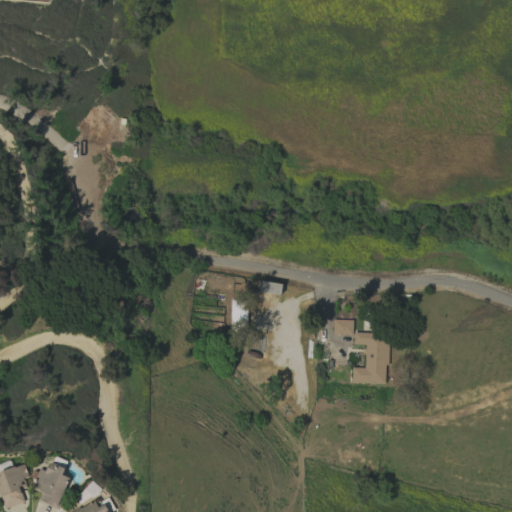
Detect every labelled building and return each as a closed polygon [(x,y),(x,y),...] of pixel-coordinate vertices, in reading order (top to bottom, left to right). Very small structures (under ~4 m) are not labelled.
[(332,334),(352,335),(353,320),(333,320),(332,334)] [(386,385),(388,334),(353,333),(353,344),(364,345),(363,368),(352,367),(351,383),(386,385)] [(65,468),(49,462),(45,471),(40,469),(32,488),(44,493),(40,501),(57,508),(70,478),(62,475),(65,468)] [(0,495),(4,509),(24,503),(19,486),(29,483),(23,465),(0,472),(0,495)] [(108,511),(104,504),(99,508),(94,500),(73,511),(108,511)]
